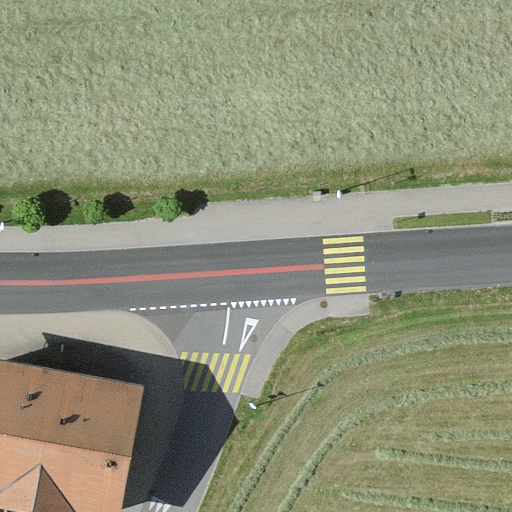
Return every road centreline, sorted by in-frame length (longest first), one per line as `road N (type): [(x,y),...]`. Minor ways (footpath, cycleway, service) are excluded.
road 1 (secondary): [(224,275),(511,253)]
road 2 (unclassified): [(224,275),(216,377),(196,462),(167,511)]
road 3 (secondary): [(0,283),(224,275)]
